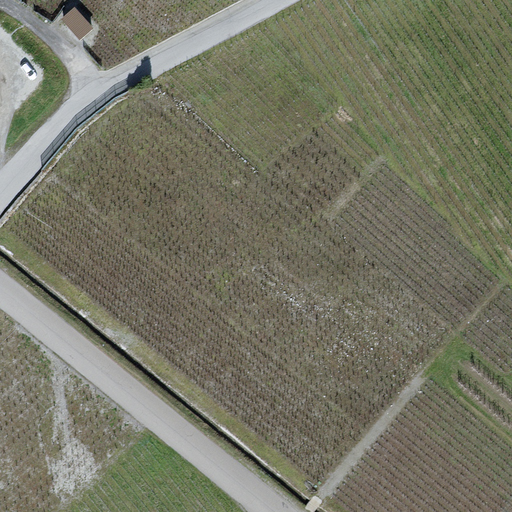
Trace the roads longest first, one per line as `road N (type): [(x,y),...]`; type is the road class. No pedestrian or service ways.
road 1 (unclassified): [(273,511),(0,289)]
road 2 (unclassified): [(271,0),(98,93),(0,193)]
road 3 (track): [(98,93),(46,30),(0,2)]
